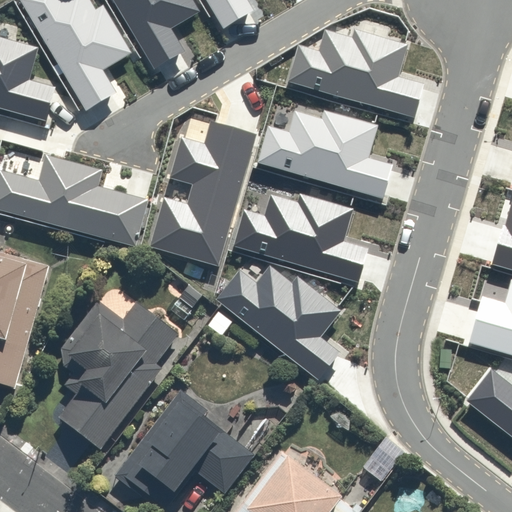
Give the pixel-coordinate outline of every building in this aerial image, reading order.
[(20,0),(84,108),(115,90),(102,67),(130,51),(102,3),(94,7),(89,0),(20,0)] [(112,0),(154,69),(185,51),(171,28),(200,12),(193,0),(112,0)] [(206,0),(223,27),(252,10),(245,0),(206,0)] [(298,44),(287,82),(415,119),(425,85),(398,77),(408,44),(355,29),(352,37),(325,30),(319,50),(298,44)] [(0,104),(44,118),(54,85),(27,77),(37,45),(0,34),(0,104)] [(369,158),(377,126),(324,110),(322,119),(295,111),(289,133),(267,126),(257,163),(384,199),(393,164),(369,158)] [(181,138),(150,248),(218,267),(256,134),(211,122),(205,144),(181,138)] [(0,167),(0,206),(135,244),(147,197),(97,183),(101,167),(44,152),(37,177),(0,167)] [(244,209),(233,246),(359,281),(369,248),(344,241),(353,209),(300,194),(298,202),(270,194),(264,215),(244,209)] [(511,198),(493,264),(511,269),(511,198)] [(46,258),(0,246),(0,375),(15,379),(46,258)] [(240,269),(216,299),(319,381),(340,352),(322,337),(341,310),(297,276),(292,282),(270,265),(257,281),(240,269)] [(505,302),(482,296),(469,343),(511,355),(511,278),(505,302)] [(121,320),(93,298),(59,345),(80,360),(71,372),(79,379),(55,411),(98,443),(179,334),(135,301),(121,320)] [(511,385),(491,369),(467,400),(511,435),(511,385)] [(220,424),(182,392),(129,456),(138,462),(126,476),(155,501),(188,461),(223,491),(256,450),(222,421),(220,424)] [(340,511),(351,500),(286,445),(228,511),(340,511)]
